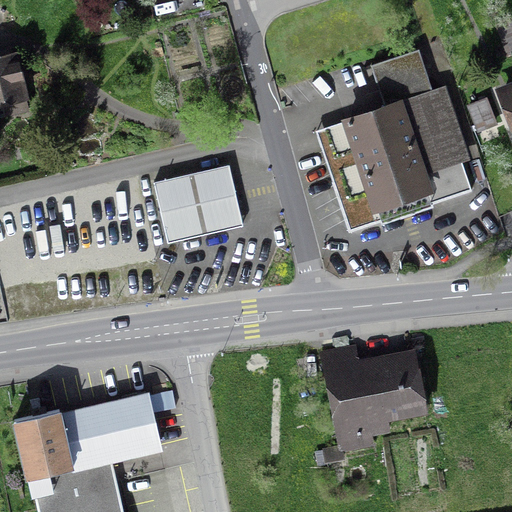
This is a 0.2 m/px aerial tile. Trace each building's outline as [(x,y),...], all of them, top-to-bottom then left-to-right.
[(511,17),(498,23),(506,48),(511,45),(511,17)] [(0,114),(33,106),(18,45),(0,49),(0,114)] [(387,116),(321,136),(350,231),(475,192),(444,92),(434,95),(420,48),(371,63),(387,116)] [(486,98),(469,105),(478,129),(495,123),(486,98)] [(234,169),(158,188),(173,249),(250,230),(234,169)] [(360,348),(322,357),(345,457),(378,450),(375,440),(396,435),(393,424),(435,415),(420,350),(364,363),(360,348)] [(153,394),(21,430),(42,511),(129,511),(118,468),(169,454),(153,394)]
